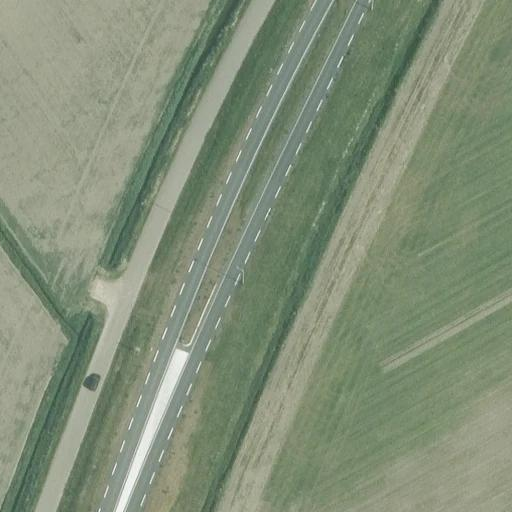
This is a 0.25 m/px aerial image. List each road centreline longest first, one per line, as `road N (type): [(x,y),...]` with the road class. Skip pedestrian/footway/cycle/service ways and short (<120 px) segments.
road 1 (primary): [(131,511),(199,342),(362,0)]
road 2 (primary): [(325,0),(208,238),(106,511)]
road 3 (unclassified): [(266,0),(197,126),(51,511)]
